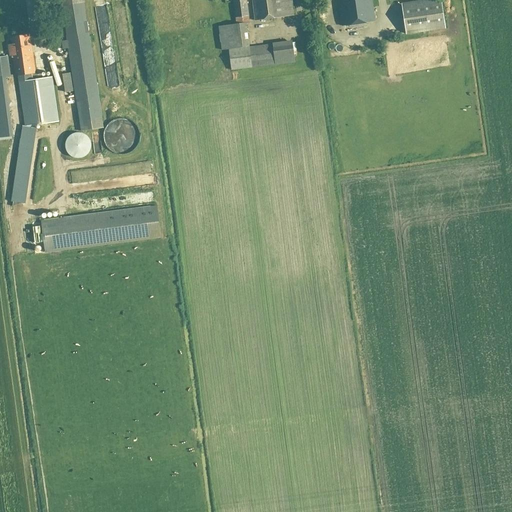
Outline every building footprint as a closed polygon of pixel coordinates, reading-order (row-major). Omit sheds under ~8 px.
[(80,132),(101,129),(81,0),(58,0),(65,41),(60,42),(61,50),(67,49),(80,132)] [(246,0),(233,0),(236,18),(249,16),(246,0)] [(252,0),(255,21),(293,16),(291,0),(252,0)] [(338,0),(342,26),(374,22),(371,0),(338,0)] [(440,0),(432,0),(400,5),(405,35),(445,29),(440,0)] [(124,4),(114,6),(127,83),(137,81),(124,4)] [(218,26),(221,50),(228,50),(230,70),(294,63),(292,42),(249,47),(246,23),(218,26)] [(11,45),(8,45),(10,57),(12,56),(15,76),(35,73),(31,46),(29,35),(10,38),(11,45)] [(8,56),(0,57),(0,137),(12,137),(5,78),(10,77),(8,56)] [(365,61),(336,67),(337,71),(366,65),(365,61)] [(51,77),(19,82),(25,127),(58,122),(51,77)] [(105,145),(109,150),(115,153),(121,154),(127,153),(133,150),(137,145),(139,140),(139,134),(137,129),(134,124),(129,121),(123,119),(118,119),(111,122),(107,126),(104,132),(103,139),(105,145)] [(34,129),(21,127),(10,202),(23,204),(34,129)] [(74,134),(72,134),(71,135),(69,136),(67,138),(66,139),(66,141),(65,142),(65,143),(64,145),(64,146),(64,148),(64,149),(65,151),(65,152),(66,154),(67,156),(69,157),(70,158),(71,159),(73,160),(74,160),(76,160),(77,161),(78,160),(79,160),(81,160),(82,160),(83,159),(86,158),(87,157),(88,156),(90,154),(91,152),(91,151),(91,149),(92,147),(91,144),(91,142),(90,140),(89,138),(88,137),(87,136),(85,135),(83,134),(81,133),(79,133),(78,133),(76,133),(74,134)] [(131,164),(113,165),(113,175),(132,174),(131,164)] [(156,206),(41,221),(45,253),(160,238),(156,206)]
